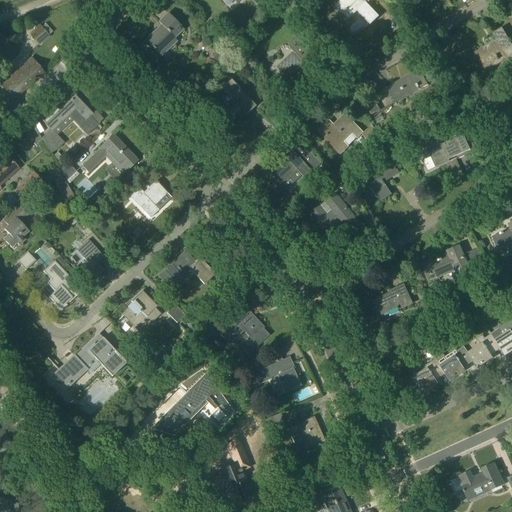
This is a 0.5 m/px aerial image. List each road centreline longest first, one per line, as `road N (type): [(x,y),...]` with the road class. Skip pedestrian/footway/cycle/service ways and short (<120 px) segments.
road 1 (residential): [(216,197),(309,117),(493,0)]
road 2 (residential): [(0,275),(54,336),(65,338),(216,197)]
road 3 (residential): [(317,315),(418,227),(511,185)]
road 4 (unclassified): [(216,197),(86,55)]
road 5 (residential): [(177,511),(170,458),(148,446),(112,450),(68,492)]
road 6 (unclassified): [(317,315),(284,264),(216,197)]
road 7 (residential): [(373,441),(511,382)]
road 8 (residential): [(0,368),(68,492)]
road 9 (unclassified): [(373,441),(317,315)]
road 10 (residential): [(391,484),(511,430)]
